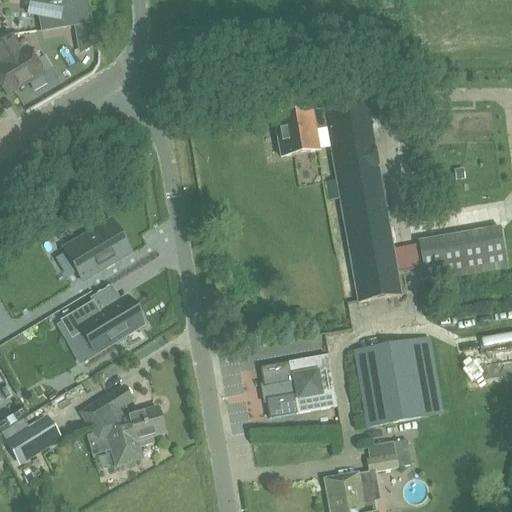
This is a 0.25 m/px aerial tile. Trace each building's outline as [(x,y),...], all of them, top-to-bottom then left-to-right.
[(79,56),(95,47),(86,0),(35,0),(41,34),(74,28),(79,56)] [(28,50),(22,53),(12,36),(19,35),(19,34),(0,37),(0,66),(0,67),(0,66),(0,84),(7,96),(43,75),(28,50)] [(368,107),(324,115),(327,131),(358,304),(401,297),(368,107)] [(312,112),(274,119),(281,158),(319,152),(316,133),(327,131),(324,115),(313,117),(312,112)] [(112,223),(64,252),(82,282),(130,253),(112,223)] [(426,284),(508,270),(500,228),(418,243),(426,284)] [(93,303),(60,322),(61,324),(71,341),(83,334),(96,354),(143,326),(135,312),(131,305),(127,299),(121,302),(100,315),(93,303)] [(368,430),(443,415),(429,339),(354,352),(368,430)] [(260,369),(269,420),(336,408),(327,357),(260,369)] [(54,386),(61,397),(78,386),(71,376),(54,386)] [(123,389),(82,414),(95,436),(104,433),(109,451),(112,450),(117,467),(142,459),(138,449),(153,444),(151,438),(165,434),(158,409),(129,418),(125,406),(131,402),(123,389)] [(20,464),(59,440),(46,419),(7,444),(20,464)] [(412,466),(407,441),(393,444),(367,448),(369,460),(366,461),(369,475),(398,470),(398,469),(412,466)] [(375,511),(374,504),(363,506),(357,476),(325,482),(330,511),(375,511)]
